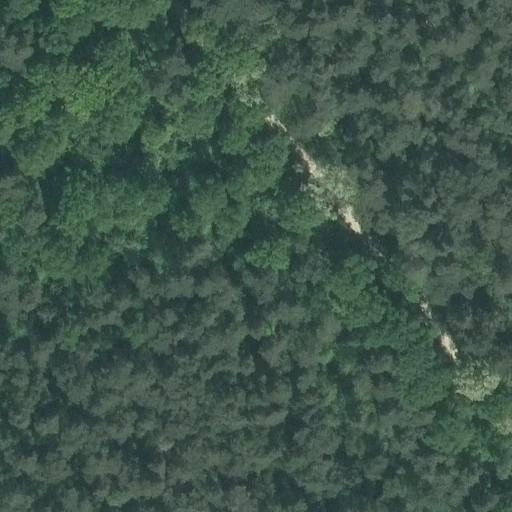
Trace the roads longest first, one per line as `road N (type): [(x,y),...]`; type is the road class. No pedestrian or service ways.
road 1 (track): [(511,417),(185,0)]
road 2 (track): [(173,0),(100,26),(61,88),(0,121)]
